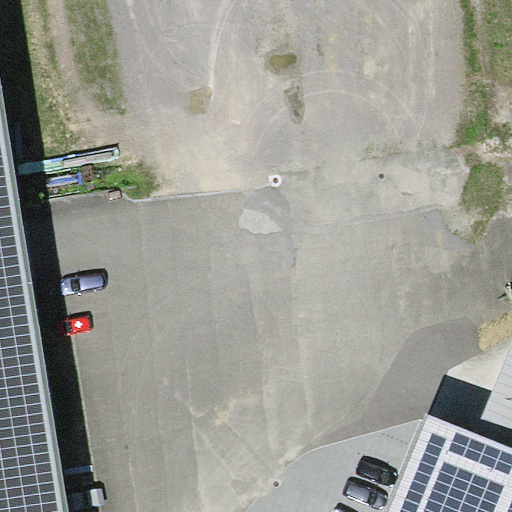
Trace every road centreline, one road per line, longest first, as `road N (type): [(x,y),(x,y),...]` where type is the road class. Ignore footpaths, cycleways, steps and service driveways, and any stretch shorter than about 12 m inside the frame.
road 1 (track): [(148,0),(205,335)]
road 2 (unknown): [(205,335),(219,322),(506,240)]
